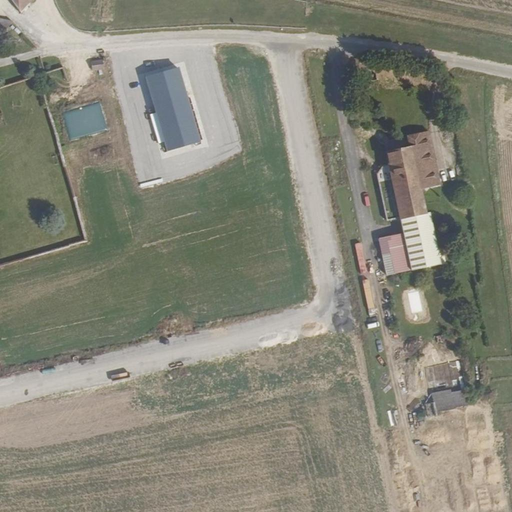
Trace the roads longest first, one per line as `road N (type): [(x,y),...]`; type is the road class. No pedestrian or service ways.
road 1 (track): [(329,42),(425,511)]
road 2 (unclassified): [(511,73),(329,42),(79,41)]
